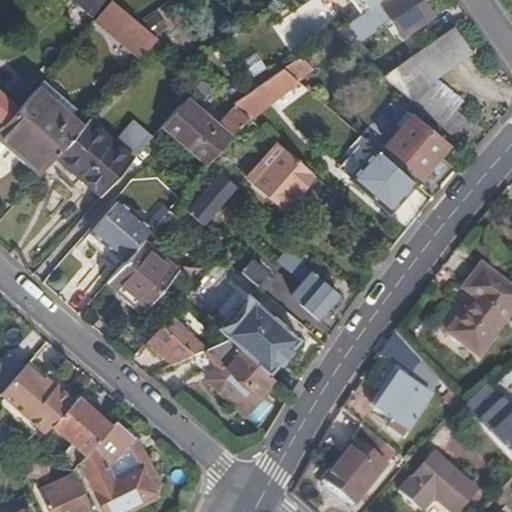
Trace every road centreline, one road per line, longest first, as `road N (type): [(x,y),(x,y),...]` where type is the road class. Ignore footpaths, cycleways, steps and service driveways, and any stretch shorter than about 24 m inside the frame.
road 1 (residential): [(261,499),(321,392),(402,275),(511,143)]
road 2 (residential): [(261,499),(216,470),(0,278)]
